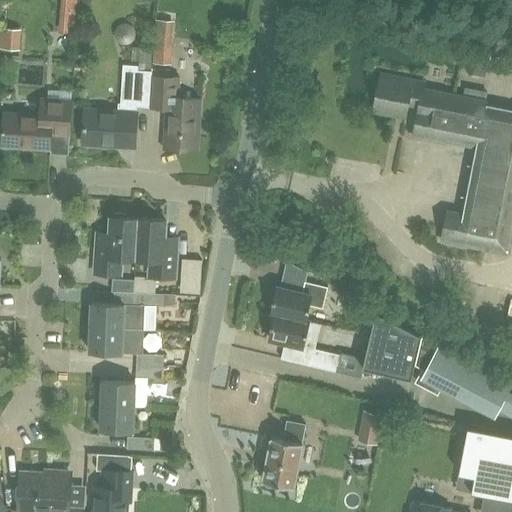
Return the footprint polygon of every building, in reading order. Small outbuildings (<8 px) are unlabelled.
[(152,63),(171,64),(174,21),(156,20),(152,63)] [(28,54),(31,29),(21,28),(17,52),(28,54)] [(135,106),(149,107),(151,75),(152,67),(153,47),(141,45),(139,66),(122,65),(122,79),(136,79),(135,106)] [(169,68),(152,67),(151,75),(149,107),(167,108),(165,148),(197,150),(200,98),(178,97),(179,77),(169,76),(169,68)] [(413,136),(425,139),(446,143),(447,140),(477,145),(463,214),(448,211),(442,240),(509,253),(511,237),(511,108),(487,103),(487,101),(425,89),(426,83),(381,74),(374,110),(406,116),(409,103),(419,105),(413,136)] [(70,135),(72,100),(48,98),(47,114),(4,112),(2,146),(51,149),(52,134),(70,135)] [(135,146),(137,112),(85,109),(83,143),(135,146)] [(122,257),(136,258),(138,218),(126,217),(126,213),(113,212),(113,217),(112,216),(110,243),(97,242),(95,273),(121,274),(122,257)] [(175,278),(177,247),(164,246),(166,220),(138,218),(136,258),(151,259),(150,276),(175,278)] [(150,279),(134,279),(135,281),(134,291),(150,292),(150,279)] [(277,287),(271,311),(307,319),(310,304),(323,307),(328,286),(305,281),(302,292),(277,287)] [(114,292),(114,303),(92,302),(91,327),(144,329),(145,304),(166,305),(166,293),(134,292),(114,292)] [(293,361),(311,365),(349,374),(353,356),(315,347),(305,346),(311,321),(271,311),(271,312),(276,313),(270,337),(296,344),(293,361)] [(423,341),(377,317),(364,373),(413,385),(423,341)] [(136,353),(143,353),(144,329),(91,327),(90,351),(136,353)] [(511,381),(440,344),(422,377),(495,415),(499,408),(511,414),(511,381)] [(163,353),(137,353),(136,365),(163,365),(163,353)] [(163,365),(136,365),(136,377),(163,377),(163,365)] [(102,405),(135,406),(136,382),(103,380),(102,405)] [(146,402),(154,402),(153,382),(144,382),(146,402)] [(135,406),(102,405),(101,429),(134,431),(135,406)] [(384,415),(364,411),(358,443),(378,447),(384,415)] [(306,424),(288,420),(284,438),(272,436),(263,480),(268,481),(267,485),(284,489),(285,484),(294,486),(306,424)] [(511,433),(467,425),(459,473),(474,475),(471,491),(511,498),(511,433)] [(154,449),(154,448),(170,449),(171,442),(155,437),(128,436),(127,448),(154,449)] [(130,455),(98,453),(97,469),(103,469),(102,486),(96,485),(94,511),(126,511),(128,488),(131,489),(132,470),(129,470),(130,455)] [(52,511),(83,511),(84,509),(68,508),(70,472),(58,472),(58,474),(22,472),(20,508),(53,510),(52,511)] [(409,511),(469,511),(451,509),(452,505),(414,498),(413,501),(411,501),(409,511)]
